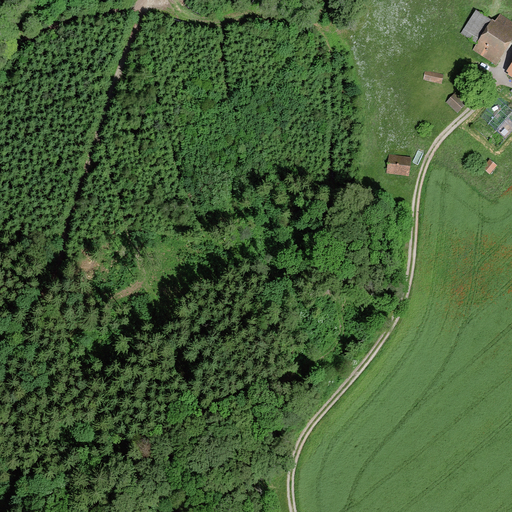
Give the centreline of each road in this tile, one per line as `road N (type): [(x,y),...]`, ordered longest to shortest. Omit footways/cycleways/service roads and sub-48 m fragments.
road 1 (track): [(293,511),(298,445),(380,342),(405,294),(425,162),(511,55)]
road 2 (track): [(0,353),(55,274),(146,0)]
road 3 (track): [(0,57),(55,24),(142,10)]
